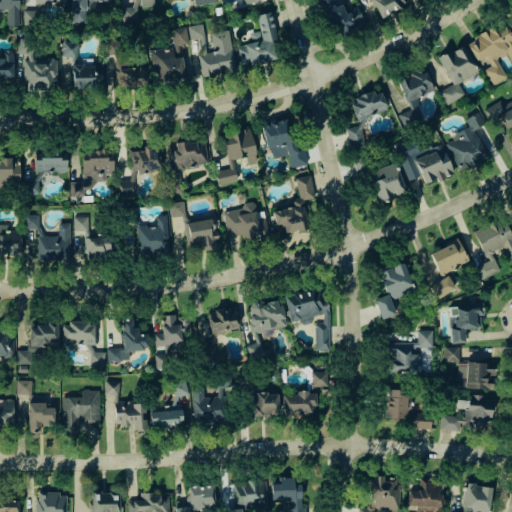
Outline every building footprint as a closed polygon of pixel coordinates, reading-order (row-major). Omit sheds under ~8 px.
[(18,24),(16,0),(0,0),(0,9),(3,9),(4,25),(18,24)] [(23,24),(39,24),(39,3),(65,3),(65,0),(34,0),(34,10),(22,10),(23,24)] [(70,0),(70,22),(85,22),(85,3),(114,3),(114,0),(70,0)] [(135,7),(153,6),(153,0),(130,0),(131,6),(121,6),(121,24),(136,24),(135,7)] [(317,0),(334,37),(364,23),(356,6),(345,12),(341,3),(335,5),(332,0),(317,0)] [(370,0),(379,18),(406,4),(404,0),(370,0)] [(236,45),(240,66),(279,58),(269,12),(255,15),(259,30),(250,32),(252,42),(236,45)] [(511,60),(511,36),(504,21),(465,41),(475,61),(484,57),(489,67),(485,69),(492,84),(505,77),(496,59),(505,55),(509,62),(511,60)] [(231,72),(227,31),(211,32),(213,51),(205,52),(202,24),(170,28),(172,47),(149,50),(153,82),(183,79),(179,44),(188,43),(188,40),(195,39),(199,76),(231,72)] [(71,63),(76,63),(77,42),(62,42),(61,56),(71,56),(71,63)] [(445,104),(463,95),(457,82),(477,73),(463,44),(437,57),(451,85),(438,91),(445,104)] [(0,78),(14,78),(12,51),(2,51),(2,57),(0,57),(0,78)] [(57,78),(56,57),(23,58),(24,90),(52,89),(52,78),(57,78)] [(71,88),(93,88),(93,65),(71,65),(71,88)] [(146,85),(145,67),(119,68),(120,86),(146,85)] [(396,79),(408,109),(397,113),(403,127),(422,119),(414,97),(433,90),(424,69),(396,79)] [(349,147),(363,144),(362,136),(369,134),(365,115),(385,110),(381,91),(350,97),(355,125),(345,127),(349,147)] [(484,109),(492,121),(500,117),(511,136),(511,100),(503,106),(499,100),(484,109)] [(458,170),(486,156),(473,129),(483,124),(477,111),(463,118),(467,125),(450,133),(453,139),(445,144),(458,170)] [(306,164),(303,149),(293,151),(288,118),(259,124),(263,147),(269,146),(270,158),(287,155),(289,167),(306,164)] [(214,171),(217,185),(236,180),(231,159),(254,154),(248,129),(221,135),(228,168),(214,171)] [(171,144),(176,170),(208,164),(203,138),(171,144)] [(160,170),(156,146),(126,151),(130,179),(119,181),(121,193),(134,191),(131,175),(160,170)] [(453,171),(441,147),(412,160),(424,185),(453,171)] [(69,196),(85,196),(85,182),(104,182),(104,173),(112,173),(112,151),(80,152),(81,181),(69,182),(69,196)] [(65,172),(65,152),(33,153),(34,173),(65,172)] [(356,175),(368,172),(379,202),(405,192),(394,162),(371,171),(368,155),(352,159),(356,175)] [(0,183),(17,184),(18,159),(0,158),(0,183)] [(294,177),(299,200),(313,197),(309,174),(294,177)] [(37,193),(37,181),(23,181),(23,192),(37,193)] [(169,217),(184,215),(182,201),(168,203),(169,217)] [(271,210),(277,235),(307,228),(301,202),(271,210)] [(222,210),(226,236),(240,233),(241,239),(267,234),(263,211),(255,212),(254,204),(222,210)] [(168,253),(166,214),(155,215),(156,225),(137,226),(139,254),(168,253)] [(86,216),(72,216),(72,230),(87,230),(86,216)] [(216,248),(212,217),(182,221),(186,246),(201,244),(202,250),(216,248)] [(472,230),(485,261),(475,265),(481,279),(499,271),(491,251),(503,246),(507,257),(511,255),(511,238),(505,222),(493,227),(491,222),(472,230)] [(0,252),(20,253),(20,231),(8,230),(8,224),(0,224),(0,252)] [(82,231),(74,231),(74,259),(107,260),(108,237),(82,236),(82,231)] [(428,252),(439,275),(467,262),(457,239),(428,252)] [(377,271),(386,294),(373,299),(380,319),(394,314),(389,300),(413,291),(402,262),(377,271)] [(453,289),(447,276),(428,284),(435,298),(453,289)] [(328,349),(328,300),(318,300),(318,291),(285,291),(285,321),(300,321),(300,323),(312,322),(312,314),(321,314),(322,322),(314,322),(314,349),(328,349)] [(285,327),(279,298),(246,305),(252,333),(285,327)] [(450,343),(464,343),(463,328),(481,328),(480,302),(448,303),(448,321),(450,321),(450,343)] [(208,309),(209,332),(238,331),(237,308),(208,309)] [(159,317),(161,333),(153,333),(154,345),(164,345),(165,353),(153,354),(154,367),(170,366),(168,351),(184,350),(183,335),(190,335),(188,314),(159,317)] [(106,348),(107,361),(128,360),(128,350),(147,349),(146,334),(135,334),(135,318),(120,318),(121,347),(106,348)] [(61,348),(88,348),(88,365),(104,365),(104,351),(94,351),(94,326),(99,326),(99,321),(61,321),(61,348)] [(16,364),(30,364),(30,348),(57,348),(56,324),(28,324),(28,350),(16,350),(16,364)] [(386,342),(386,372),(418,372),(419,346),(431,346),(431,330),(416,330),(416,342),(386,342)] [(0,331),(0,356),(12,356),(12,338),(3,338),(3,331),(0,331)] [(214,341),(200,341),(200,353),(214,353),(214,341)] [(249,358),(263,355),(259,341),(246,345),(249,358)] [(443,346),(443,364),(457,364),(456,387),(492,388),(492,369),(483,369),(483,361),(458,361),(458,346),(443,346)] [(326,371),(310,371),(311,387),(327,386),(326,371)] [(192,388),(192,422),(223,422),(223,386),(230,386),(230,376),(215,376),(216,397),(203,397),(203,388),(192,388)] [(30,380),(16,380),(15,393),(30,393),(30,380)] [(118,381),(106,380),(103,425),(143,428),(145,403),(117,401),(118,381)] [(150,427),(181,425),(180,403),(177,403),(176,395),(187,394),(186,381),(173,382),(174,405),(148,406),(150,427)] [(61,397),(61,432),(77,432),(77,421),(98,420),(98,389),(80,390),(80,397),(61,397)] [(384,417),(405,418),(406,391),(385,390),(384,417)] [(277,413),(277,392),(251,393),(251,417),(269,417),(269,413),(277,413)] [(281,392),(281,416),(315,416),(314,392),(281,392)] [(483,395),(465,394),(464,427),(489,428),(490,401),(483,400),(483,395)] [(0,422),(12,423),(13,399),(0,398),(0,422)] [(52,407),(44,407),(44,401),(28,401),(27,432),(39,432),(39,425),(52,425),(52,407)] [(411,414),(410,427),(429,428),(429,415),(411,414)] [(459,431),(461,417),(440,414),(438,428),(459,431)] [(284,511),(301,511),(300,482),(293,483),(293,477),(270,478),(270,502),(284,501),(284,511)] [(357,511),(398,511),(398,480),(383,480),(383,477),(369,477),(369,506),(357,506),(357,511)] [(264,480),(233,481),(233,505),(244,505),(244,508),(265,508),(264,480)] [(440,511),(441,481),(417,481),(417,491),(407,490),(407,505),(414,506),(414,510),(440,511)] [(489,511),(489,485),(461,484),(461,511),(489,511)] [(186,485),(187,508),(213,508),(212,485),(186,485)] [(64,511),(63,492),(35,493),(36,511),(64,511)] [(117,511),(117,492),(90,493),(90,511),(117,511)] [(168,511),(167,493),(139,494),(139,500),(126,500),(126,511),(168,511)] [(0,511),(17,511),(17,499),(0,499),(0,511)]
